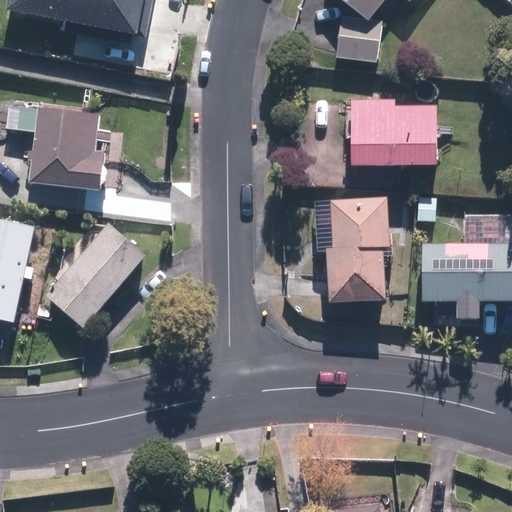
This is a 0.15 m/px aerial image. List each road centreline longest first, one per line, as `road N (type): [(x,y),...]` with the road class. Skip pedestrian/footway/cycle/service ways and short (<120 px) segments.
road 1 (residential): [(250,0),(231,86),(233,391)]
road 2 (residential): [(511,422),(430,397),(342,388),(233,391)]
road 3 (residential): [(233,391),(53,429),(0,432)]
